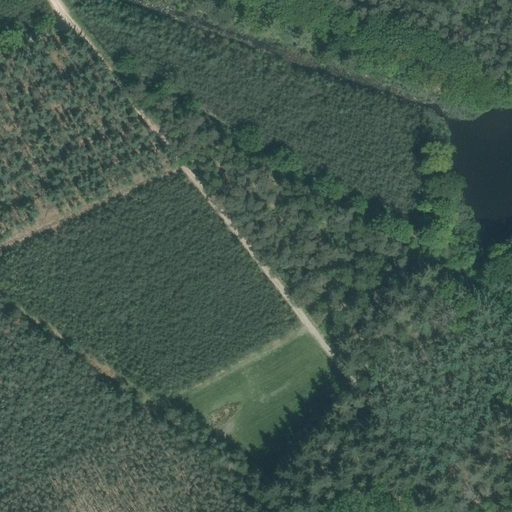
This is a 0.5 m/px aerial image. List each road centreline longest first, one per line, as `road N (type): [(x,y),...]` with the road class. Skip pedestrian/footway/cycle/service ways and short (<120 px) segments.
road 1 (track): [(104,63),(458,511)]
road 2 (track): [(511,302),(104,63)]
